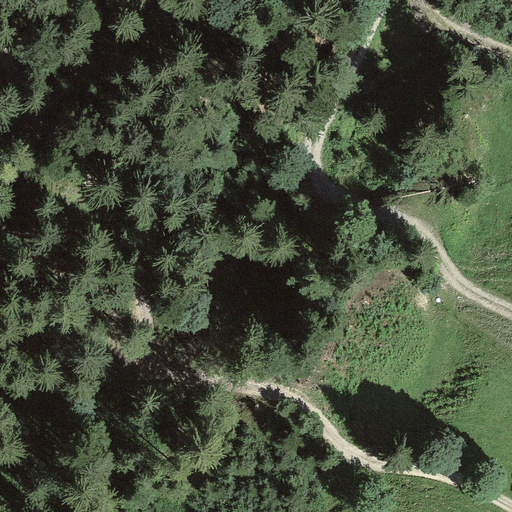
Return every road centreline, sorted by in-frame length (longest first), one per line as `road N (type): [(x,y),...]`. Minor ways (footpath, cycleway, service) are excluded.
road 1 (track): [(511,505),(436,472),(357,456),(283,387),(217,384),(161,368),(129,253),(73,146),(26,117),(0,45)]
road 2 (track): [(383,0),(316,133),(315,176),(411,227),(458,284),(511,310)]
road 3 (track): [(0,232),(94,294),(131,362),(161,368)]
